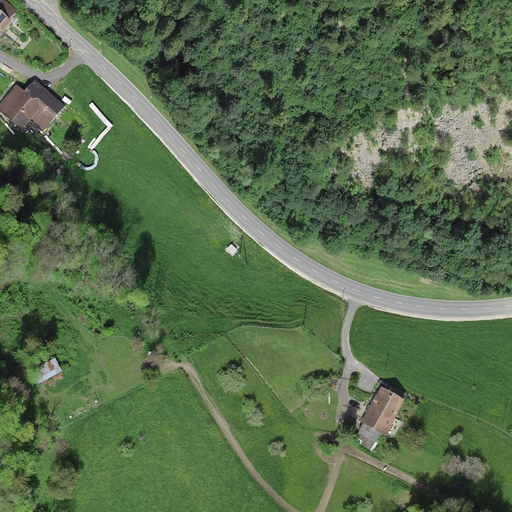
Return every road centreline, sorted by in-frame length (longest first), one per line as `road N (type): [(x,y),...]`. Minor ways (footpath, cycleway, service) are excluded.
road 1 (secondary): [(511,305),(398,302),(312,271),(243,215),(48,16)]
road 2 (track): [(471,511),(341,444)]
